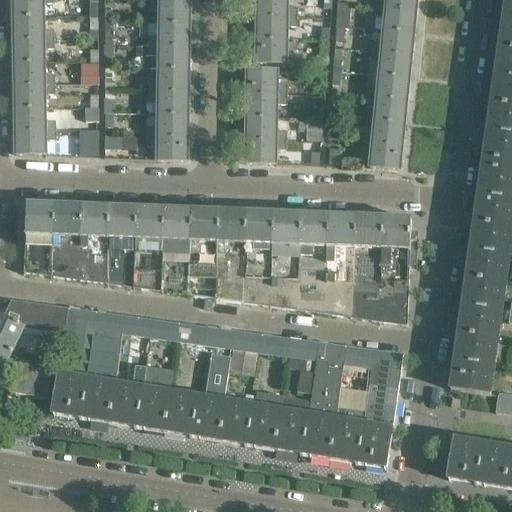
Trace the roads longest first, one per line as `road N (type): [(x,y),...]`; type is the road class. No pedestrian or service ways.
road 1 (residential): [(433,344),(0,284)]
road 2 (tertiary): [(281,511),(0,467)]
road 3 (residential): [(456,203),(206,189)]
road 4 (residential): [(206,189),(0,181)]
road 5 (residential): [(456,203),(484,0)]
road 6 (residential): [(206,189),(213,0)]
road 7 (residential): [(407,511),(433,344)]
road 8 (residential): [(433,344),(456,203)]
